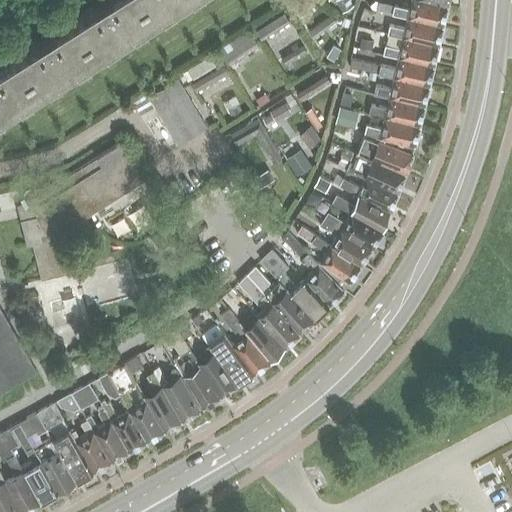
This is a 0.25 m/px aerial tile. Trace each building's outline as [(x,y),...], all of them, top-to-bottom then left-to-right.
[(99,4),(74,19),(96,54),(156,16),(146,0),(97,0),(96,1),(99,4)] [(146,0),(156,16),(182,0),(146,0)] [(312,0),(306,0),(294,8),(298,15),(315,4),(312,0)] [(349,0),(335,0),(342,11),(352,5),(349,0)] [(394,13),(410,17),(443,25),(448,5),(428,0),(401,0),(399,7),(395,6),(394,13)] [(376,10),(390,13),(392,5),(378,2),(376,10)] [(289,21),(283,11),(255,29),(261,39),(289,21)] [(335,21),(330,14),(308,31),(312,37),(335,21)] [(337,26),(348,28),(350,18),(339,16),(337,26)] [(439,45),(443,25),(410,17),(406,28),(391,25),(389,33),(391,33),(405,36),(439,45)] [(41,40),(17,56),(38,90),(96,54),(74,19),(51,34),(49,31),(39,37),(41,40)] [(250,38),(244,30),(217,48),(229,65),(258,46),(252,36),(250,38)] [(384,53),(400,57),(434,65),(439,45),(405,36),(391,33),(388,45),(386,45),(384,53)] [(373,40),(361,38),(359,48),(371,50),(373,40)] [(302,46),(281,58),(285,65),(286,65),(289,69),(293,66),(291,62),(306,53),(302,46)] [(187,69),(192,78),(216,63),(211,54),(187,69)] [(0,114),(38,90),(17,56),(0,66),(0,114)] [(429,84),(434,65),(400,57),(397,69),(381,64),(380,72),(395,77),(429,84)] [(351,59),(350,66),(378,72),(379,65),(351,59)] [(227,73),(222,65),(191,83),(196,91),(227,73)] [(361,71),(348,68),(344,86),(357,89),(361,71)] [(329,80),(330,82),(339,83),(341,73),(330,72),(329,80)] [(296,92),(301,100),(330,82),(329,80),(324,73),(296,92)] [(375,93),(390,96),(425,104),(429,84),(395,77),(392,88),(377,84),(375,93)] [(147,95),(176,144),(206,126),(177,78),(147,95)] [(152,106),(143,91),(130,98),(139,114),(152,106)] [(342,92),(340,103),(350,105),(352,95),(342,92)] [(420,124),(425,104),(390,96),(387,109),(371,105),(369,113),(384,116),(420,124)] [(285,102),(270,111),(271,113),(275,120),(291,111),(285,102)] [(237,103),(227,109),(230,115),(241,110),(237,103)] [(319,112),(315,114),(311,107),(304,112),(315,129),(322,124),(318,118),(321,116),(319,112)] [(339,107),(335,123),(352,127),(356,111),(339,107)] [(262,118),(267,126),(275,121),(275,120),(271,113),(262,118)] [(365,135),(367,136),(375,138),(383,141),(384,137),(415,144),(420,124),(384,116),(382,128),(367,123),(365,135)] [(281,158),(257,118),(230,134),(237,145),(255,134),(272,163),(281,158)] [(296,139),(300,143),(303,141),(308,147),(315,142),(305,129),(298,135),(299,136),(296,139)] [(413,153),(383,141),(375,138),(367,136),(361,153),(406,172),(413,153)] [(55,233),(68,225),(142,179),(120,141),(24,200),(21,194),(18,196),(23,204),(18,207),(21,216),(29,243),(38,279),(51,274),(51,276),(65,272),(55,233)] [(337,164),(367,177),(400,192),(406,172),(361,153),(357,164),(340,156),(337,164)] [(299,176),(308,171),(303,164),(295,170),(299,176)] [(393,211),(400,192),(367,177),(364,188),(321,169),(319,176),(343,186),(357,193),(393,211)] [(272,179),(267,171),(252,179),(257,188),(272,179)] [(313,187),(324,192),(330,182),(319,176),(313,187)] [(321,197),(310,192),(306,202),(317,207),(321,197)] [(331,203),(355,214),(386,230),(387,230),(393,211),(357,193),(356,199),(361,201),(359,205),(335,195),(331,203)] [(374,248),(386,230),(355,214),(347,224),(327,211),(323,218),(374,248)] [(339,236),(332,245),(362,265),(374,248),(323,218),(320,222),(339,236)] [(362,265),(332,245),(302,226),(296,233),(326,254),(320,261),(350,282),(362,265)] [(313,270),(305,278),(329,304),(344,290),(301,246),(286,232),(281,238),(296,252),(313,270)] [(280,280),(291,292),(315,318),(329,304),(305,278),(297,286),(286,274),(283,271),(288,265),(271,248),(260,260),(280,280)] [(246,274),(276,306),(300,333),(315,318),(291,292),(280,280),(271,287),(262,276),(253,267),(246,274)] [(285,348),(300,333),(276,306),(246,274),(239,281),(270,312),(262,320),(285,348)] [(29,297),(32,306),(39,304),(37,295),(29,297)] [(228,309),(247,334),(270,362),(285,348),(262,320),(253,329),(232,305),(228,309)] [(0,391),(35,371),(0,309),(0,391)] [(269,363),(270,362),(247,334),(228,309),(222,314),(241,338),(233,344),(255,373),(269,363)] [(205,338),(210,344),(238,384),(255,373),(233,344),(217,322),(202,334),(205,338)] [(185,338),(191,334),(183,323),(177,327),(185,338)] [(221,396),(238,384),(210,344),(205,347),(212,358),(201,365),(221,396)] [(204,407),(221,396),(201,365),(193,351),(190,347),(174,358),(185,375),(204,407)] [(136,357),(125,363),(130,373),(141,366),(136,357)] [(146,441),(163,430),(145,399),(135,405),(125,388),(136,382),(130,373),(125,363),(98,378),(106,393),(114,397),(120,394),(128,409),(146,441)] [(169,386),(164,389),(182,420),(200,409),(175,367),(170,370),(176,381),(169,386)] [(154,373),(164,389),(169,386),(160,370),(154,373)] [(159,391),(145,399),(163,430),(182,420),(164,389),(154,373),(153,371),(146,375),(154,389),(156,387),(159,391)] [(79,407),(79,408),(97,398),(89,383),(71,393),(79,407)] [(79,407),(71,393),(57,401),(60,406),(73,410),(79,407)] [(100,402),(102,406),(128,451),(146,441),(128,409),(117,415),(109,402),(106,403),(104,399),(100,402)] [(75,481),(93,471),(76,440),(56,406),(54,402),(37,411),(47,429),(53,425),(60,438),(64,436),(69,444),(58,450),(75,481)] [(111,461),(128,451),(102,406),(98,408),(100,411),(98,413),(102,420),(104,420),(105,423),(98,428),(91,415),(86,418),(111,461)] [(19,421),(20,422),(27,435),(34,431),(36,435),(47,429),(37,411),(19,421)] [(86,434),(76,440),(93,471),(111,461),(86,418),(85,419),(86,421),(81,424),(86,434)] [(41,501),(58,491),(41,460),(34,448),(20,423),(14,426),(35,464),(23,470),(41,501)] [(18,473),(6,480),(23,511),(41,501),(23,470),(14,454),(10,447),(17,444),(10,429),(0,433),(0,458),(1,461),(7,458),(14,470),(16,469),(18,473)] [(34,448),(41,460),(58,491),(75,481),(58,450),(51,435),(46,437),(44,434),(40,436),(43,442),(34,448)] [(0,511),(21,511),(23,511),(6,480),(0,470),(0,511)]
